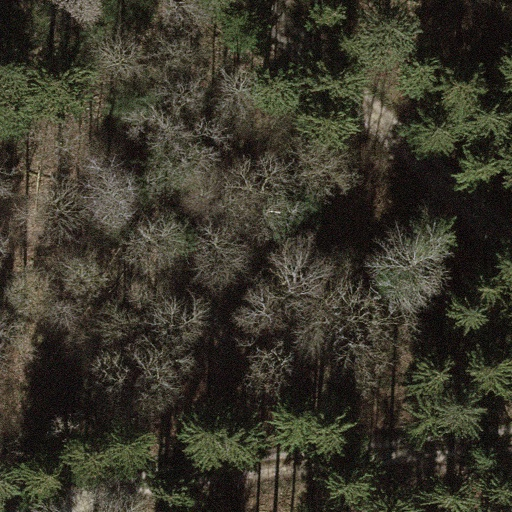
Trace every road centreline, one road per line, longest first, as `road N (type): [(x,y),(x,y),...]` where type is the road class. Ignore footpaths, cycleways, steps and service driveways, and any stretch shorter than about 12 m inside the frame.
road 1 (track): [(73,511),(114,493),(511,438)]
road 2 (track): [(511,251),(240,0)]
